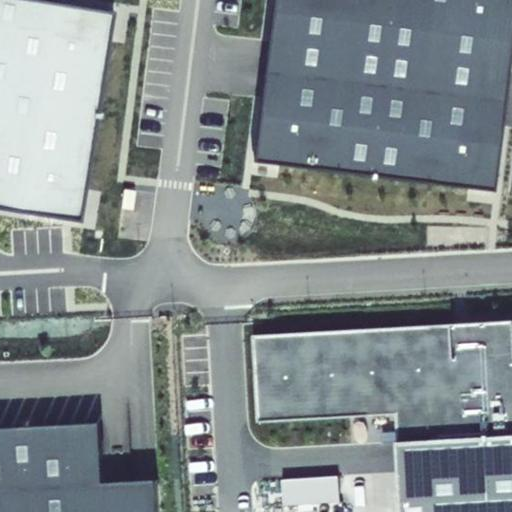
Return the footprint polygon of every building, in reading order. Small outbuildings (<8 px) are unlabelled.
[(0,0),(0,209),(80,222),(113,10),(45,0),(0,0)] [(511,0),(272,0),(253,161),(495,190),(511,43),(511,0)] [(123,190),(121,209),(132,211),(135,192),(123,190)] [(400,443),(403,511),(511,511),(511,322),(255,337),(260,424),(398,416),(399,433),(400,443)] [(0,430),(0,491),(105,486),(101,425),(0,430)] [(384,434),(385,444),(400,443),(399,433),(384,434)] [(285,482),(287,506),(341,503),(340,479),(285,482)] [(0,511),(159,511),(158,483),(105,486),(0,491),(0,511)]
